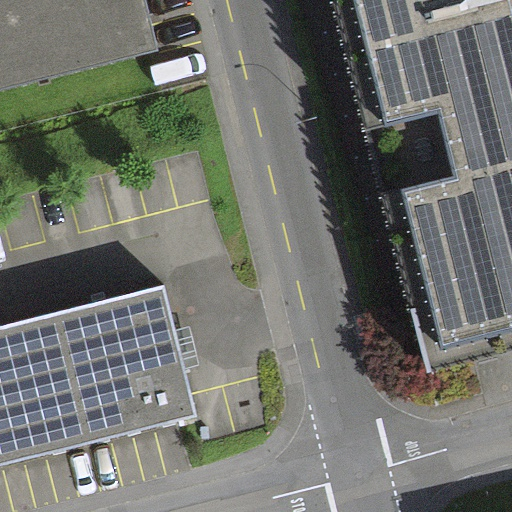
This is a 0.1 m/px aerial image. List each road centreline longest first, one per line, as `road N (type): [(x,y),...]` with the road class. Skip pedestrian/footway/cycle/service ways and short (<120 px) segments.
road 1 (residential): [(241,0),(365,481)]
road 2 (residential): [(365,481),(511,438)]
road 3 (residential): [(240,511),(365,481)]
